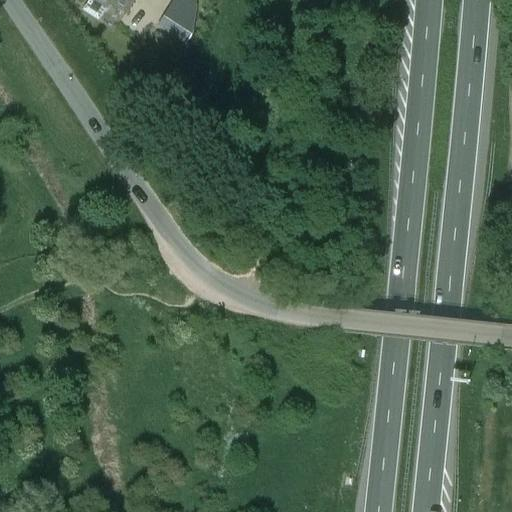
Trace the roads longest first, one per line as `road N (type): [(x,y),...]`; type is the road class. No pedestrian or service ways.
road 1 (unclassified): [(511,338),(277,312),(206,274),(161,222),(9,0)]
road 2 (motorway): [(425,511),(476,0)]
road 3 (motorway): [(426,0),(377,511)]
road 4 (track): [(247,300),(389,0)]
